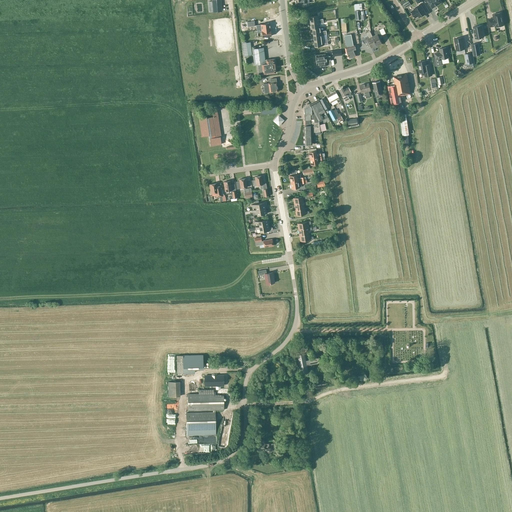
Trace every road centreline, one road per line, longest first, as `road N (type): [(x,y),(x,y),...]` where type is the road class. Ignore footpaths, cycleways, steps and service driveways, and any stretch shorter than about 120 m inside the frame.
road 1 (unclassified): [(0,498),(212,464),(233,453),(244,431),(245,380),(285,342),(296,316),(274,165)]
road 2 (tertiary): [(302,88),(369,66),(417,38)]
